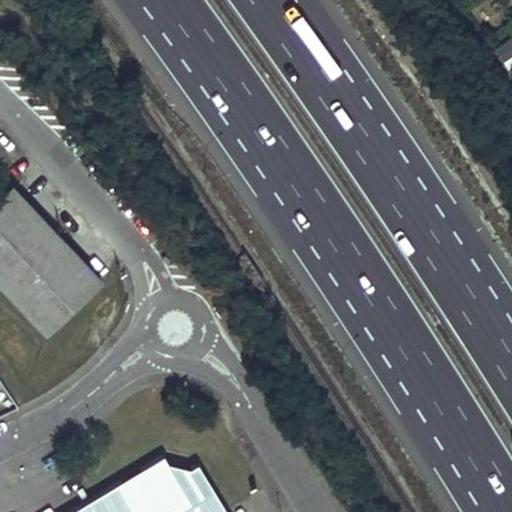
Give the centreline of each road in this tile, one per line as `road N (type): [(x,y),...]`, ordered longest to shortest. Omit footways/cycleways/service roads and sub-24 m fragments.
road 1 (motorway): [(166,0),(478,449),(511,511)]
road 2 (motorway): [(511,343),(269,0)]
road 3 (unclassified): [(0,98),(127,235),(175,326)]
road 4 (unclassified): [(175,326),(237,387),(313,511)]
road 5 (unclassified): [(0,445),(67,410),(175,326)]
